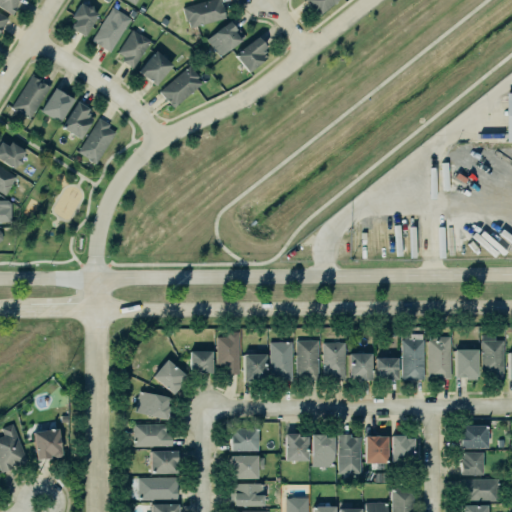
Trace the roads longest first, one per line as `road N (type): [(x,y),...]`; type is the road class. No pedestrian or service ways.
road 1 (secondary): [(511,276),(0,279)]
road 2 (residential): [(370,0),(267,84),(158,140),(138,160),(100,218),(97,279)]
road 3 (secondary): [(97,311),(511,305)]
road 4 (residential): [(511,405),(208,409)]
road 5 (tertiary): [(97,279),(97,511)]
road 6 (residential): [(158,140),(136,109),(33,40)]
